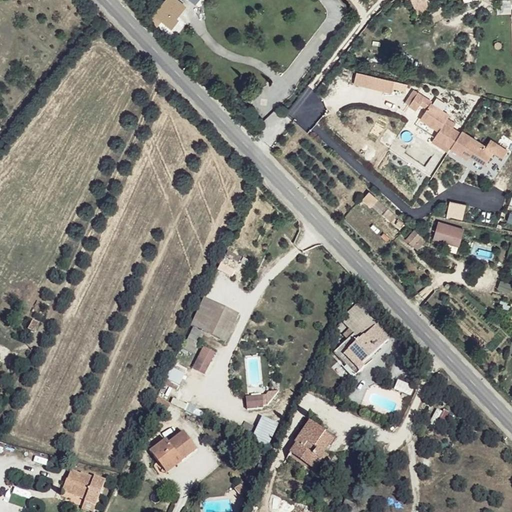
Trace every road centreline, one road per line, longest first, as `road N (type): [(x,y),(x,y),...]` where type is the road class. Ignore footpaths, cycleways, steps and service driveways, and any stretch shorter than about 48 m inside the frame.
road 1 (primary): [(112,0),(511,416)]
road 2 (unknown): [(332,229),(269,294),(239,348),(238,380),(262,427)]
road 3 (track): [(256,150),(362,22),(390,0)]
road 4 (unknown): [(305,90),(419,213)]
